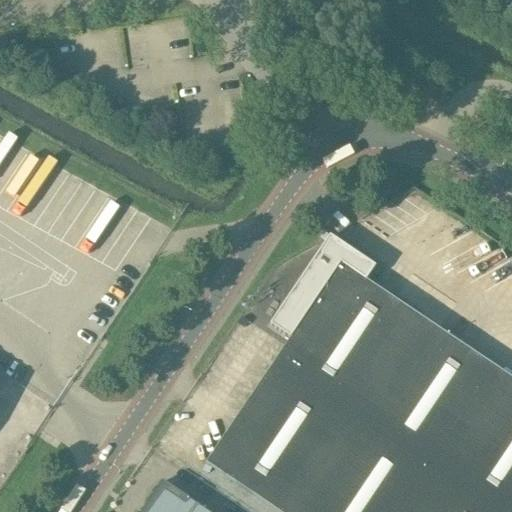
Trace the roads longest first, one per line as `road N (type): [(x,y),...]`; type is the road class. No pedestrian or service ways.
road 1 (unclassified): [(75,511),(264,226),(333,141)]
road 2 (unclassified): [(333,141),(297,111),(208,0)]
